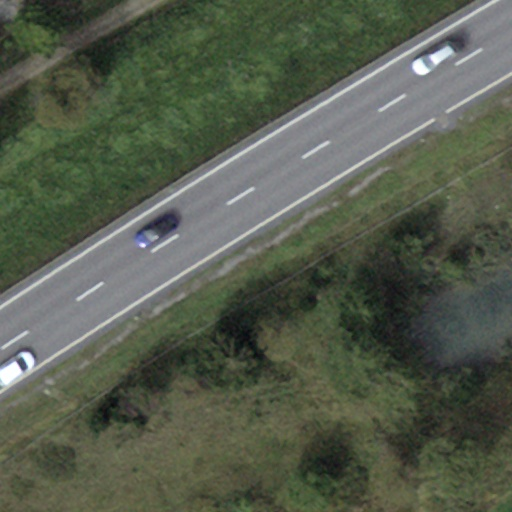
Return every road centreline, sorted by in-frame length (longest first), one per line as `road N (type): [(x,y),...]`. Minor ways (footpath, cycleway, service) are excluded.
road 1 (primary): [(511,29),(0,355)]
road 2 (track): [(0,83),(143,0)]
